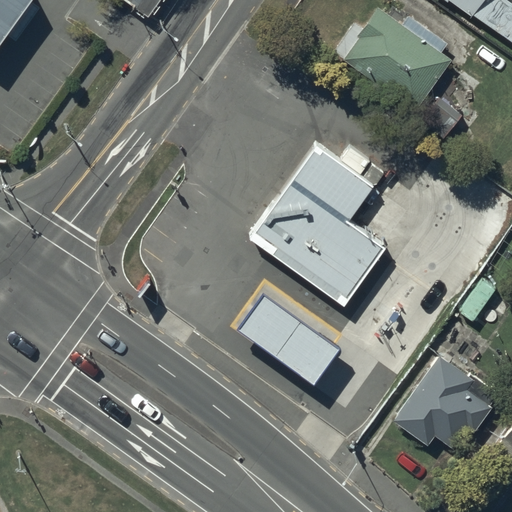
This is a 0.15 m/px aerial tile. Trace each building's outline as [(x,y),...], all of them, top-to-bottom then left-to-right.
[(0,0),(0,43),(31,0),(0,0)] [(126,0),(149,16),(160,0),(126,0)] [(446,0),(469,16),(470,15),(511,45),(511,6),(503,0),(446,0)] [(355,23),(334,55),(416,109),(448,61),(438,54),(444,44),(404,17),(401,23),(376,6),(361,28),(355,23)] [(509,61),(481,41),(458,72),(486,92),(509,61)] [(462,116),(438,96),(424,113),(447,133),(462,116)] [(315,144),(248,236),(343,303),(384,246),(346,219),(371,184),(315,144)] [(311,384),(337,349),(261,294),(235,330),(311,384)] [(436,356),(391,421),(427,448),(435,437),(453,450),(467,430),(471,433),(489,409),(486,407),(494,395),(436,356)] [(511,423),(492,453),(511,467),(511,423)]
